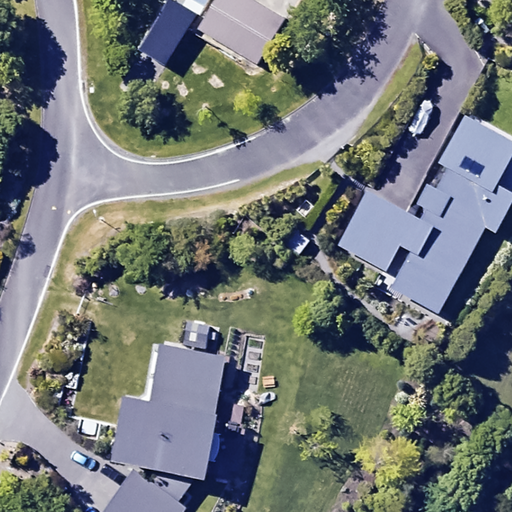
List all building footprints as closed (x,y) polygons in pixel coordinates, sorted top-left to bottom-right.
[(185,0),(180,9),(169,2),(136,55),(164,72),(209,0),(185,0)] [(282,22),(242,0),(215,0),(195,36),(255,70),(282,22)] [(511,160),(511,149),(462,123),(437,170),(443,173),(431,196),(421,190),(411,211),(422,217),(417,226),(366,199),(339,250),(381,273),(393,250),(409,258),(390,294),(433,317),(480,230),(491,236),(509,203),(494,195),(511,160)] [(288,233),(278,247),(300,262),(310,248),(288,233)] [(107,511),(182,511),(201,485),(222,368),(162,357),(152,409),(125,404),(114,470),(134,474),(107,511)]
